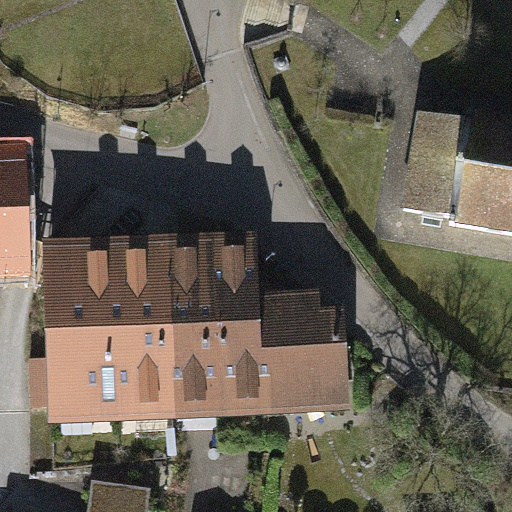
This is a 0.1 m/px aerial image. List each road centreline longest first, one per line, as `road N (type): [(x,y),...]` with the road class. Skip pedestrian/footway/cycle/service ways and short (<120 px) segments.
road 1 (residential): [(267,193),(414,350),(511,435)]
road 2 (residential): [(0,127),(267,193)]
road 3 (residential): [(267,193),(212,49),(204,0)]
